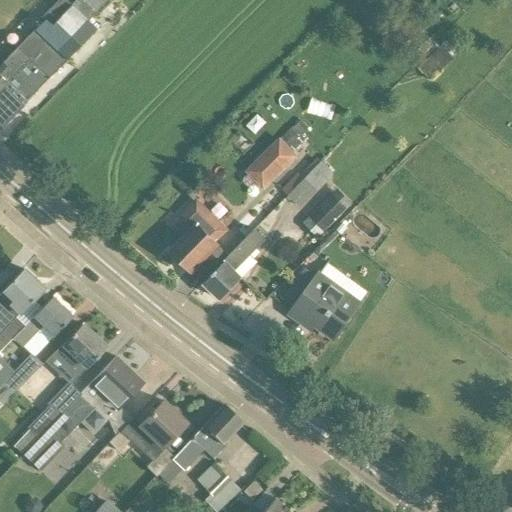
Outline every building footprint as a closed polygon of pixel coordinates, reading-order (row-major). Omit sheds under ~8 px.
[(28,59),(0,86),(0,127),(121,4),(117,0),(106,0),(38,68),(28,59)] [(75,0),(71,4),(65,0),(58,0),(42,18),(44,20),(0,63),(0,86),(28,59),(38,68),(106,0),(75,0)] [(391,57),(409,39),(397,26),(378,45),(391,57)] [(417,70),(431,83),(454,58),(440,45),(429,57),(417,70)] [(308,128),(302,120),(294,127),(293,126),(280,138),(245,172),(263,190),(298,155),(294,152),(306,140),(303,137),(303,133),(308,128)] [(299,208),(316,192),(314,190),(333,172),(322,160),(303,178),(304,180),(287,196),(299,208)] [(323,234),(348,209),(331,193),(307,218),(323,234)] [(191,271),(220,244),(218,242),(229,230),(196,199),(172,224),(185,237),(172,251),(191,271)] [(341,235),(346,228),(342,224),(336,231),(341,235)] [(221,302),(243,276),(239,270),(268,240),(255,228),(202,284),(221,302)] [(312,262),(317,257),(313,252),(307,258),(312,262)] [(0,350),(12,338),(23,326),(14,317),(17,314),(18,315),(30,301),(42,289),(22,270),(0,292),(0,326),(2,329),(0,331),(0,350)] [(334,339),(362,299),(321,270),(314,280),(290,315),(302,324),(305,320),(334,339)] [(23,326),(12,338),(21,348),(29,340),(41,328),(51,338),(71,316),(51,297),(39,310),(23,326)] [(60,346),(53,353),(78,376),(104,348),(80,325),(60,346)] [(0,357),(0,404),(1,406),(41,364),(33,356),(30,354),(29,355),(14,371),(0,357)] [(37,439),(22,455),(40,472),(63,447),(59,444),(78,424),(92,436),(107,421),(120,409),(143,384),(115,357),(80,395),(37,439)] [(47,406),(26,428),(28,430),(37,439),(80,395),(69,385),(67,383),(46,405),(47,406)] [(161,402),(138,426),(161,448),(184,424),(161,402)] [(172,459),(171,461),(180,470),(181,471),(182,470),(192,460),(202,450),(212,460),(225,446),(222,443),(240,425),(240,424),(221,406),(219,409),(203,427),(172,459)] [(28,430),(13,447),(22,455),(37,439),(28,430)] [(115,437),(108,444),(117,453),(129,441),(119,432),(115,437)] [(151,462),(145,468),(155,477),(157,475),(162,470),(171,461),(172,459),(163,449),(151,462)] [(210,495),(204,500),(214,511),(216,511),(239,491),(230,481),(224,474),(219,478),(206,490),(210,495)] [(252,483),(243,492),(251,500),(260,490),(252,483)] [(257,511),(251,506),(244,511),(287,511),(273,499),(261,511),(257,511)] [(119,511),(110,503),(101,511),(119,511)]
